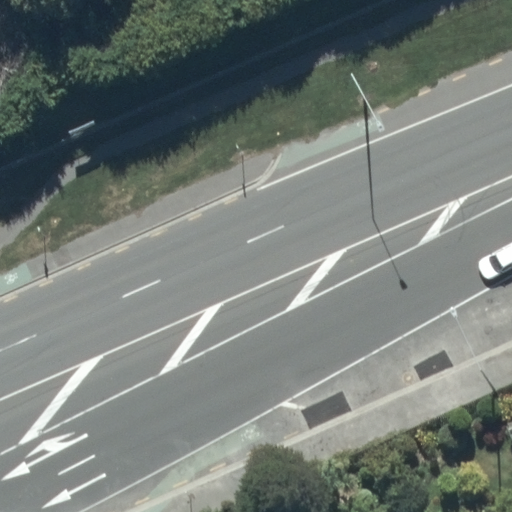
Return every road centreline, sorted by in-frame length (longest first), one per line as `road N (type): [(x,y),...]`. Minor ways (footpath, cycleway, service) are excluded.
road 1 (trunk): [(511,242),(0,505)]
road 2 (trunk): [(0,347),(511,132)]
